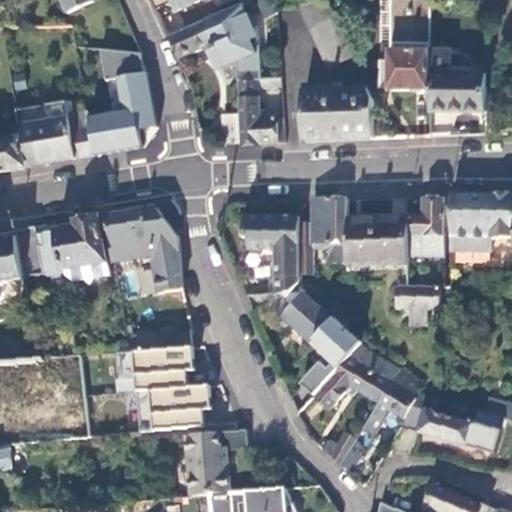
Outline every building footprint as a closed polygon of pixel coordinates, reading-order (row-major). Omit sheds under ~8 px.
[(62,0),(68,13),(94,2),(93,0),(62,0)] [(178,12),(203,0),(153,0),(158,10),(174,2),(178,12)] [(279,14),(273,0),(257,0),(265,19),(279,14)] [(282,0),(286,10),(303,8),(300,0),(282,0)] [(300,0),(303,8),(326,4),(324,0),(300,0)] [(432,58),(432,0),(391,0),(392,89),(431,91),(432,58)] [(354,58),(330,3),(326,4),(303,8),(329,69),(354,58)] [(258,28),(254,28),(244,5),(170,37),(180,60),(215,45),(216,48),(210,50),(220,72),(238,64),(239,74),(260,74),(258,28)] [(487,107),(486,75),(449,76),(449,57),(432,58),(431,91),(431,106),(487,107)] [(126,112),(87,119),(89,129),(94,158),(123,152),(148,147),(145,128),(159,125),(149,73),(119,78),(126,112)] [(257,82),(260,82),(261,82),(260,74),(239,74),(240,82),(257,82)] [(261,82),(260,82),(260,90),(283,89),(282,81),(261,82)] [(243,143),(243,146),(258,145),(280,144),(279,118),(261,120),(260,90),(260,82),(257,82),(240,82),(242,119),(243,143)] [(374,103),(368,90),(342,91),(341,85),(333,85),(328,93),(303,93),(305,143),(344,142),(375,140),(374,103)] [(66,102),(17,110),(22,140),(28,169),(55,164),(78,161),(72,132),(66,102)] [(243,143),(242,119),(226,119),(227,143),(243,143)] [(89,129),(72,132),(78,161),(94,158),(89,129)] [(28,169),(22,140),(0,143),(0,174),(6,173),(28,169)] [(511,195),(504,196),(452,195),(452,252),(494,252),(494,239),(511,238),(511,195)] [(350,221),(350,200),(325,200),(315,200),(315,224),(302,223),(302,275),(314,276),(315,244),(330,244),(330,264),(350,264),(350,221)] [(426,218),(412,218),(412,219),(411,257),(447,258),(447,201),(426,200),(426,218)] [(159,209),(146,210),(125,213),(106,217),(114,263),(154,256),(158,294),(184,291),(185,291),(179,237),(159,209)] [(110,264),(102,217),(85,220),(78,221),(79,228),(58,232),(44,228),(19,232),(20,238),(27,279),(46,276),(51,279),(54,278),(55,280),(64,279),(64,277),(67,276),(76,284),(87,282),(93,287),(98,281),(113,278),(110,264)] [(302,275),(302,223),(302,217),(246,217),(245,236),(250,241),(250,250),(278,251),(277,278),(270,278),(270,295),(302,290),(302,275)] [(412,219),(350,221),(350,264),(350,267),(411,265),(411,257),(412,219)] [(0,241),(0,285),(27,281),(27,279),(20,238),(0,241)] [(314,276),(302,275),(302,290),(314,300),(314,276)] [(440,310),(441,288),(399,287),(398,310),(412,310),(412,326),(429,326),(430,310),(440,310)] [(302,290),(270,295),(284,319),(305,294),(302,290)] [(314,346),(335,320),(305,294),(284,319),(314,346)] [(351,327),(350,309),(346,306),(338,317),(351,327)] [(363,344),(336,320),(335,320),(314,346),(335,365),(331,370),(323,363),(304,385),(316,396),(341,369),(363,344)] [(371,352),(363,344),(341,369),(316,396),(332,410),(353,387),(381,403),(391,386),(400,370),(371,352)] [(193,347),(117,355),(121,377),(133,376),(135,391),(140,420),(140,431),(202,428),(202,412),(213,411),(207,387),(187,387),(186,370),(196,371),(193,347)] [(391,386),(414,399),(423,384),(400,370),(391,386)] [(365,430),(378,438),(393,412),(408,421),(419,402),(414,399),(391,386),(381,403),(365,430)] [(491,416),(424,395),(419,402),(408,421),(403,428),(483,452),(484,449),(494,417),(491,416)] [(511,406),(491,400),(491,416),(494,417),(511,422),(511,406)] [(511,422),(494,417),(484,449),(501,454),(511,422)] [(229,450),(229,451),(249,449),(248,431),(222,434),(224,450),(229,450)] [(354,450),(359,440),(346,432),(331,457),(343,467),(354,450)] [(224,450),(222,434),(189,437),(194,498),(212,496),(233,494),(229,450),(224,450)] [(0,447),(0,471),(18,478),(15,446),(0,447)] [(361,455),(354,450),(343,467),(350,473),(361,455)] [(436,488),(426,511),(488,511),(489,509),(436,488)] [(299,511),(290,489),(267,491),(233,494),(212,496),(213,511),(299,511)]
